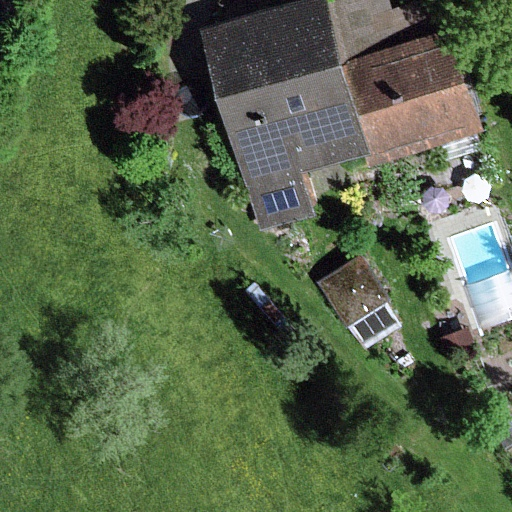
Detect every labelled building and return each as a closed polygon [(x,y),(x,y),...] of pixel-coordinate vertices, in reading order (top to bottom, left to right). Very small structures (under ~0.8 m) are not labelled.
[(327,0),(314,0),(203,32),(261,230),(315,215),(304,176),(363,158),(373,156),(346,64),(328,1),(327,0)] [(346,64),(450,32),(440,0),(424,0),(393,10),(389,0),(330,0),(328,1),(346,64)] [(450,32),(346,64),(373,156),(363,158),(367,171),(484,132),(450,32)] [(362,256),(316,284),(345,330),(390,301),(362,256)] [(503,455),(511,449),(511,424),(507,416),(487,428),(503,455)]
